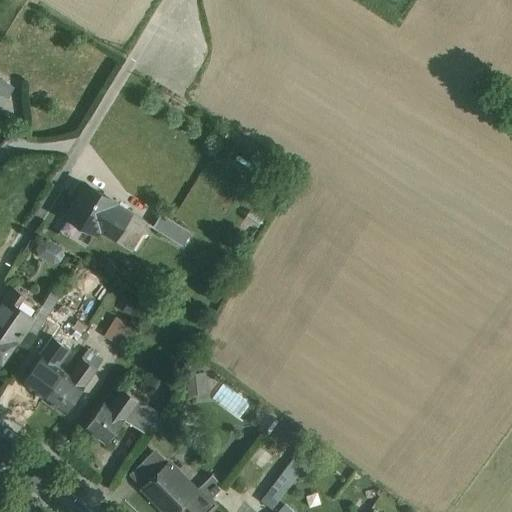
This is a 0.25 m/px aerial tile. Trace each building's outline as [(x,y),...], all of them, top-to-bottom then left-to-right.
[(0,73),(0,104),(10,111),(25,89),(0,73)] [(116,201),(87,184),(68,214),(97,232),(99,230),(116,202),(116,201)] [(134,213),(116,202),(99,230),(116,241),(117,240),(134,213)] [(134,213),(117,240),(128,247),(145,220),(134,213)] [(192,231),(162,213),(154,227),(183,245),(192,231)] [(45,236),(37,250),(60,263),(68,248),(45,236)] [(42,306),(23,292),(14,305),(33,319),(42,306)] [(14,305),(0,325),(0,324),(0,363),(1,364),(27,327),(33,319),(14,305)] [(33,319),(27,327),(35,333),(50,311),(42,306),(33,319)] [(126,346),(139,327),(118,313),(105,333),(126,346)] [(57,338),(44,355),(59,366),(71,349),(57,338)] [(44,355),(43,355),(24,382),(45,397),(65,370),(59,366),(44,355)] [(98,368),(83,357),(70,375),(85,385),(98,368)] [(70,375),(65,370),(45,397),(66,412),(86,386),(85,385),(70,375)] [(124,388),(111,405),(126,416),(139,399),(124,388)] [(105,401),(86,427),(107,442),(126,417),(126,416),(111,405),(105,401)] [(304,445),(261,498),(273,507),(316,455),(304,445)] [(174,511),(197,490),(170,462),(144,487),(168,511),(174,511)] [(213,474),(200,487),(211,498),(224,486),(213,474)] [(211,498),(200,487),(197,490),(185,503),(193,511),(207,511),(216,503),(211,498)]
